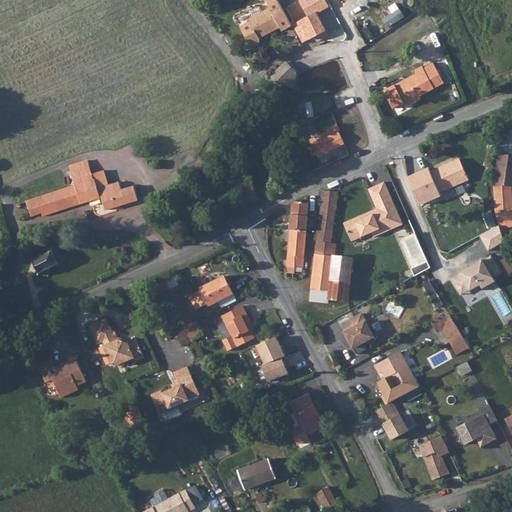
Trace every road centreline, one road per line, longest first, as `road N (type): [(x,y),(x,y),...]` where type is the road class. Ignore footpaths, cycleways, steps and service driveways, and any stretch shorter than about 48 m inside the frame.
road 1 (residential): [(243,225),(395,509)]
road 2 (unclassified): [(243,225),(511,93)]
road 3 (unclassified): [(0,334),(243,225)]
road 4 (unknown): [(154,265),(122,235),(24,225)]
road 5 (unknown): [(312,185),(311,283),(289,307)]
road 6 (residential): [(395,509),(511,477)]
